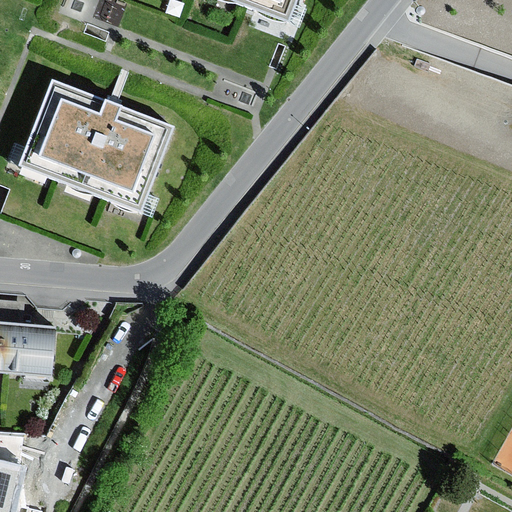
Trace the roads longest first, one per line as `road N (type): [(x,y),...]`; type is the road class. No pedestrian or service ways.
road 1 (residential): [(387,0),(154,277),(0,272)]
road 2 (track): [(154,277),(156,344),(73,511)]
